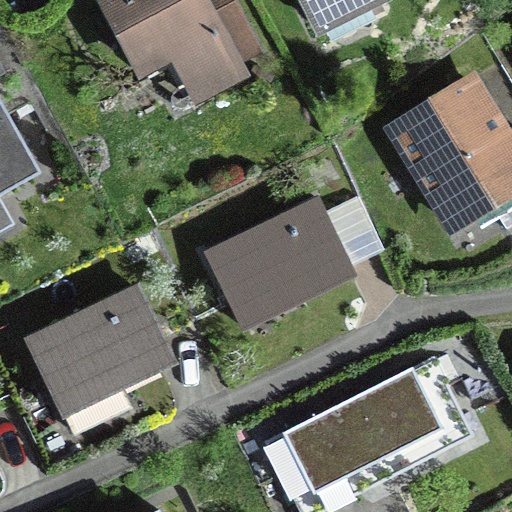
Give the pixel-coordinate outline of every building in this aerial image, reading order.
[(244,29),(228,0),(104,0),(100,2),(136,69),(163,55),(186,99),(236,73),(220,43),(244,29)] [(373,0),(300,0),(315,29),(373,0)] [(391,133),(449,229),(511,191),(511,158),(468,86),(391,133)] [(0,192),(39,171),(0,99),(0,192)] [(236,322),(345,269),(314,205),(205,257),(236,322)] [(113,381),(165,356),(134,292),(25,344),(70,438),(128,411),(113,381)] [(266,439),(302,511),(318,511),(472,436),(433,356),(266,439)]
